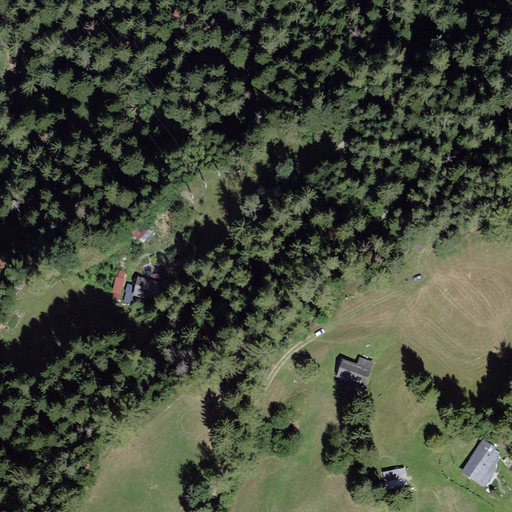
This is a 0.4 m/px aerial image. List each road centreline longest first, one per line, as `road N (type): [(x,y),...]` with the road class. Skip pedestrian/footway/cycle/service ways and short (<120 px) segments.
road 1 (track): [(236,421),(243,355),(339,259),(439,164),(481,148),(511,152)]
road 2 (track): [(439,164),(401,151),(327,168),(311,164),(316,145),(376,69)]
road 3 (track): [(236,421),(292,348),(380,299)]
